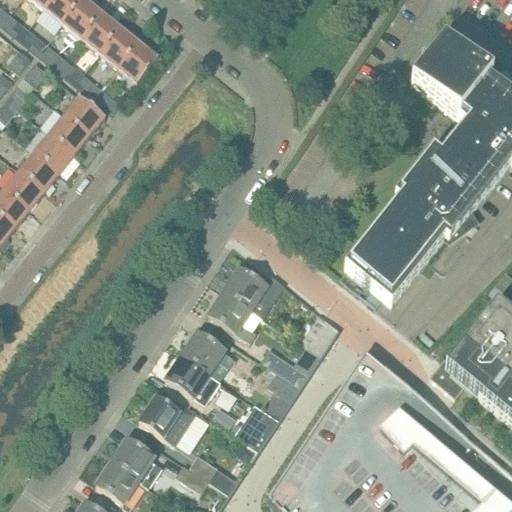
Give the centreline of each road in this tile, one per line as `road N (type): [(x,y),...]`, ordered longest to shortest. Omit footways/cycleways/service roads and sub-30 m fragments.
road 1 (residential): [(28,511),(226,216)]
road 2 (residential): [(210,38),(0,301)]
road 3 (residential): [(241,511),(363,325)]
road 4 (residential): [(226,216),(270,147),(274,110),(260,83),(210,38)]
road 5 (residential): [(363,325),(226,216)]
